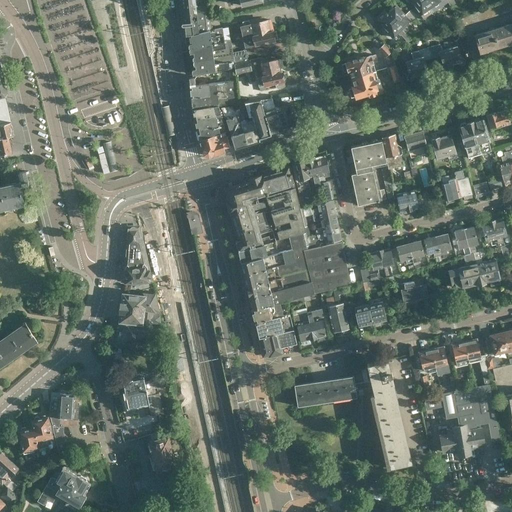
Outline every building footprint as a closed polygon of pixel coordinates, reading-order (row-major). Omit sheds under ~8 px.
[(179,0),(182,15),(196,14),(198,31),(211,30),(208,6),(196,7),(194,0),(179,0)] [(424,19),(433,13),(424,0),(410,0),(415,7),(410,10),(415,18),(420,15),(421,15),(424,19)] [(424,0),(433,13),(448,3),(446,0),(424,0)] [(502,13),(502,10),(504,0),(501,0),(494,3),(497,12),(502,13)] [(494,16),(497,12),(494,3),(456,20),(458,27),(462,25),(462,24),(475,20),(475,22),(478,21),(478,19),(490,15),(491,17),(494,16)] [(404,16),(396,6),(387,13),(401,29),(405,34),(408,31),(408,28),(408,27),(412,24),(410,21),(414,18),(409,12),(404,16)] [(401,29),(387,13),(384,10),(375,17),(383,27),(381,29),(386,35),(388,33),(392,37),(397,32),(400,36),(401,35),(408,42),(411,40),(405,34),(401,29)] [(186,36),(198,33),(198,31),(196,14),(182,15),(182,23),(184,23),(186,36)] [(258,22),(257,18),(242,21),(243,26),(240,27),(245,47),(274,40),(273,39),(274,39),(276,36),(275,33),(272,31),(269,32),(269,29),(270,28),(272,25),(271,21),(268,20),(258,22)] [(479,53),(490,49),(511,42),(511,23),(474,35),(479,53)] [(225,42),(225,41),(223,35),(224,35),(222,27),(211,30),(198,33),(186,36),(186,43),(188,44),(189,49),(225,42)] [(190,75),(233,69),(232,64),(233,63),(232,61),(234,61),(231,40),(225,41),(225,42),(189,49),(187,49),(187,51),(182,52),(185,73),(190,72),(190,75)] [(384,56),(390,50),(384,44),(378,49),(384,56)] [(428,47),(432,58),(440,56),(444,67),(447,66),(447,67),(449,68),(451,67),(453,65),(452,64),(458,62),(458,64),(461,65),(463,64),(465,61),(464,59),(461,58),(460,58),(456,45),(441,50),(439,44),(428,47)] [(423,76),(424,73),(427,72),(424,61),(432,58),(428,47),(410,52),(412,59),(405,61),(409,74),(407,75),(406,76),(407,79),(410,81),(412,80),(414,77),(413,76),(419,75),(419,76),(421,77),(423,76)] [(246,50),(234,52),(236,64),(248,61),(246,50)] [(352,78),(375,71),(373,62),(377,61),(375,54),(363,57),(360,58),(360,56),(355,58),(356,59),(353,60),(352,61),(351,60),(348,60),(348,62),(346,62),(346,63),(341,64),(343,71),(348,70),(349,71),(350,71),(352,78)] [(267,61),(266,57),(258,59),(258,58),(248,60),(248,61),(236,64),(234,64),(237,77),(245,76),(244,71),(250,70),(255,69),(258,86),(263,85),(264,86),(275,83),(275,86),(277,88),(282,87),(283,85),(282,81),(284,81),(284,79),(285,79),(285,77),(284,73),(283,72),(282,73),(282,71),(280,71),(279,68),(281,68),(282,65),(281,60),(279,59),(267,61)] [(393,83),(400,81),(395,65),(387,68),(389,74),(391,74),(393,83)] [(0,123),(11,121),(5,97),(6,97),(8,94),(2,67),(1,66),(0,66),(0,123)] [(189,87),(224,82),(235,81),(233,71),(215,74),(188,77),(189,87)] [(375,71),(352,78),(354,85),(353,86),(354,88),(349,89),(351,97),(356,96),(357,97),(369,94),(369,96),(376,94),(376,95),(382,93),(381,88),(381,87),(379,78),(374,80),(372,72),(376,71),(375,71)] [(191,97),(225,93),(237,91),(235,81),(224,82),(189,87),(191,97)] [(192,107),(239,100),(237,91),(225,93),(191,97),(192,106),(192,107)] [(274,103),(272,98),(272,97),(260,99),(244,101),(246,111),(249,110),(252,120),(258,138),(270,134),(264,112),(275,108),(274,103)] [(276,110),(282,131),(282,129),(290,127),(291,126),(292,126),(293,125),(293,124),(294,123),(294,122),(294,121),(293,119),(295,118),(291,103),(282,106),(282,108),(276,110)] [(215,116),(220,114),(218,105),(192,109),(194,118),(215,115),(215,116)] [(505,109),(504,106),(503,105),(498,107),(498,109),(498,111),(487,115),(492,133),(502,130),(503,133),(511,130),(511,124),(511,122),(510,122),(506,109),(505,109)] [(148,134),(147,133),(140,134),(140,136),(111,142),(103,144),(110,173),(114,172),(118,171),(112,147),(168,136),(175,134),(169,106),(165,107),(162,108),(167,130),(148,134)] [(235,117),(233,110),(232,108),(233,108),(232,106),(221,108),(226,119),(225,119),(234,148),(246,144),(238,116),(235,117)] [(282,131),(276,110),(275,108),(264,112),(270,134),(282,131)] [(242,120),(239,109),(233,110),(235,117),(238,116),(246,144),(259,140),(258,138),(252,120),(250,121),(249,118),(246,119),(247,122),(246,122),(245,120),(242,120)] [(220,114),(215,116),(215,115),(194,118),(197,131),(223,124),(220,114)] [(470,122),(480,154),(486,152),(484,145),(490,143),(489,139),(488,139),(482,119),(480,120),(479,119),(478,118),(475,119),(474,121),(474,122),(473,122),(473,121),(470,122)] [(0,160),(4,160),(3,154),(12,152),(8,137),(14,135),(11,121),(0,123),(0,160)] [(459,126),(469,157),(480,154),(470,122),(467,123),(467,124),(466,124),(466,123),(464,122),(461,123),(460,125),(460,126),(459,126)] [(220,134),(225,133),(226,133),(223,124),(197,131),(200,140),(220,134)] [(410,155),(422,151),(421,146),(426,145),(422,128),(404,132),(410,155)] [(225,133),(220,134),(200,140),(203,154),(208,156),(222,152),(223,149),(223,148),(229,146),(225,133)] [(388,168),(403,165),(400,154),(402,152),(401,146),(399,145),(398,145),(395,133),(382,137),(383,141),(386,158),(388,168)] [(456,140),(455,134),(451,135),(450,134),(439,137),(439,136),(436,134),(433,135),(431,138),(432,140),(431,140),(436,158),(448,155),(449,159),(456,156),(455,153),(456,153),(456,151),(462,150),(459,140),(456,140)] [(382,141),(382,140),(351,146),(355,164),(350,165),(352,174),(351,174),(358,205),(379,200),(372,165),(386,161),(386,158),(383,141),(382,141)] [(511,180),(511,171),(506,152),(504,152),(505,156),(501,157),(503,164),(499,165),(504,181),(511,179),(511,180)] [(330,176),(328,171),(325,154),(314,157),(320,183),(321,183),(325,182),(325,178),(330,176)] [(413,177),(418,175),(414,156),(409,157),(410,165),(411,166),(413,177)] [(320,183),(314,157),(305,160),(309,178),(313,176),(316,188),(321,186),(321,184),(321,183),(320,183)] [(310,187),(308,178),(309,178),(305,160),(295,163),(296,165),(292,166),(297,181),(298,183),(299,182),(300,186),(298,187),(299,194),(303,193),(302,189),(306,188),(310,187)] [(381,167),(388,198),(394,197),(387,165),(381,167)] [(398,181),(398,185),(399,186),(409,184),(409,179),(413,177),(411,166),(410,165),(403,167),(404,173),(401,173),(390,175),(392,182),(398,181)] [(289,237),(306,233),(304,226),(300,207),(298,198),(297,190),(289,166),(263,174),(268,192),(269,197),(267,198),(278,233),(278,234),(280,239),(289,237)] [(455,177),(460,195),(463,195),(464,199),(472,197),(471,192),(472,192),(467,177),(461,178),(461,177),(463,176),(461,169),(454,171),(455,177)] [(25,171),(15,173),(17,182),(0,185),(0,208),(23,204),(20,186),(28,184),(25,171)] [(230,184),(229,187),(227,191),(229,198),(224,199),(226,203),(248,196),(256,194),(257,195),(258,195),(258,198),(267,195),(266,193),(268,192),(263,174),(239,181),(230,184)] [(460,195),(455,177),(449,178),(448,174),(441,176),(442,182),(441,183),(446,203),(454,201),(452,197),(460,195),(460,196),(460,195)] [(499,178),(488,181),(490,189),(501,186),(499,178)] [(329,181),(325,182),(321,183),(325,200),(333,198),(329,181)] [(490,195),(487,185),(474,189),(477,197),(485,194),(486,196),(490,195)] [(415,191),(397,195),(401,212),(407,210),(407,211),(413,210),(412,209),(419,207),(415,191)] [(248,196),(226,203),(226,204),(227,204),(230,212),(259,203),(257,199),(250,201),(248,196)] [(313,215),(335,210),(333,200),(317,204),(318,208),(312,210),(313,215)] [(264,201),(259,203),(230,212),(233,222),(254,215),(254,214),(252,210),(266,206),(264,201)] [(322,223),(337,219),(335,210),(313,215),(314,219),(315,221),(321,220),(322,223)] [(233,222),(236,231),(267,221),(264,211),(254,214),(254,215),(233,222)] [(193,212),(187,214),(192,235),(201,233),(197,215),(193,212)] [(317,234),(339,229),(337,219),(322,223),(322,227),(318,228),(318,230),(316,230),(317,234)] [(510,234),(507,221),(503,222),(502,219),(494,220),(491,220),(498,245),(498,247),(501,246),(504,245),(502,236),(510,234)] [(496,246),(498,245),(491,220),(489,221),(489,222),(482,224),(482,225),(478,226),(481,237),(484,236),(486,240),(489,239),(491,245),(495,244),(496,246)] [(267,221),(236,231),(238,240),(239,241),(270,231),(267,221)] [(481,237),(478,226),(473,228),(473,226),(466,228),(466,227),(463,228),(468,246),(470,254),(474,253),(475,252),(475,250),(473,244),(477,243),(476,238),(481,237)] [(154,288),(140,228),(138,228),(139,229),(137,229),(135,231),(134,229),(130,229),(128,232),(128,244),(126,244),(124,246),(121,282),(131,283),(130,290),(143,291),(154,288)] [(470,254),(468,246),(463,228),(461,228),(461,229),(454,231),(456,239),(452,240),(456,257),(465,255),(470,254)] [(309,244),(315,243),(318,239),(320,238),(321,239),(325,238),(326,242),(341,239),(339,229),(317,234),(307,237),(309,244)] [(351,285),(349,278),(342,241),(310,248),(309,244),(307,237),(306,233),(289,237),(292,249),(281,252),(275,254),(241,263),(252,309),(280,302),(286,300),(298,297),(304,296),(309,294),(333,289),(351,285)] [(435,236),(440,255),(447,253),(446,250),(451,249),(447,233),(435,236)] [(239,241),(238,240),(236,241),(239,251),(271,242),(269,237),(261,239),(260,234),(239,241)] [(440,255),(435,236),(423,239),(428,255),(433,254),(433,257),(435,256),(436,263),(442,261),(440,255)] [(274,241),(271,242),(239,251),(241,263),(275,254),(281,252),(281,250),(278,251),(276,242),(275,242),(274,241)] [(414,265),(414,268),(419,267),(418,264),(417,261),(420,260),(419,258),(424,257),(420,241),(408,243),(414,265)] [(413,262),(408,243),(397,246),(397,247),(394,248),(396,257),(399,256),(401,262),(405,261),(406,264),(413,262)] [(503,257),(511,255),(509,244),(504,245),(501,246),(501,247),(502,250),(503,257)] [(390,249),(390,248),(383,250),(383,249),(379,250),(385,272),(391,271),(390,266),(394,265),(392,258),(396,257),(394,248),(390,249)] [(381,277),(386,276),(386,273),(385,274),(385,272),(379,250),(376,250),(377,251),(369,253),(373,270),(377,269),(379,274),(380,273),(381,277)] [(481,282),(485,282),(490,280),(491,285),(500,283),(499,278),(494,258),(482,262),(481,257),(487,256),(486,250),(479,251),(475,252),(474,253),(481,282)] [(471,264),(448,270),(452,287),(463,284),(463,287),(481,282),(474,253),(470,254),(465,255),(467,261),(470,261),(471,264)] [(368,273),(367,268),(360,269),(363,281),(370,280),(369,274),(368,273)] [(386,276),(381,277),(382,282),(388,281),(387,280),(393,279),(392,274),(386,276)] [(402,289),(405,305),(428,300),(424,285),(423,285),(422,279),(399,284),(401,290),(402,289)] [(335,296),(337,295),(346,293),(344,287),(333,290),(335,296)] [(120,307),(152,311),(156,311),(159,311),(155,294),(151,294),(143,293),(143,296),(123,294),(122,303),(120,303),(120,307)] [(347,300),(346,293),(337,295),(339,302),(347,300)] [(288,307),(299,304),(298,297),(286,300),(288,307)] [(335,304),(333,297),(326,299),(334,331),(342,329),(343,333),(350,332),(349,328),(349,327),(343,302),(335,304)] [(390,315),(386,297),(369,301),(369,304),(373,326),(380,325),(381,322),(381,320),(386,319),(385,316),(390,315)] [(255,322),(283,314),(289,313),(287,307),(288,307),(286,300),(280,302),(252,309),(255,322)] [(373,326),(369,304),(354,307),(359,325),(364,324),(364,327),(367,328),(373,326)] [(152,311),(120,307),(119,312),(121,312),(119,328),(128,329),(129,329),(130,328),(131,327),(132,327),(133,326),(133,325),(134,324),(134,323),(141,324),(141,326),(141,327),(142,328),(142,329),(143,329),(144,330),(145,330),(146,330),(147,330),(148,330),(148,329),(149,329),(150,328),(150,327),(151,326),(151,322),(160,323),(159,317),(152,316),(152,311)] [(322,308),(307,312),(313,339),(317,338),(318,341),(324,340),(325,338),(325,335),(326,335),(322,317),(324,317),(322,308)] [(313,339),(307,312),(293,315),(295,324),(297,323),(301,341),(302,341),(302,344),(304,345),(310,343),(309,339),(313,339)] [(289,313),(283,314),(255,322),(263,355),(264,356),(266,356),(282,353),(282,351),(290,350),(289,345),(297,343),(290,313),(289,313)] [(0,340),(0,353),(6,362),(37,341),(25,323),(0,340)] [(152,338),(162,336),(161,330),(150,333),(152,338)] [(508,353),(511,352),(511,349),(511,330),(503,333),(507,350),(508,353)] [(507,350),(503,333),(491,336),(495,353),(507,350)] [(464,342),(469,361),(469,364),(479,362),(483,383),(489,382),(484,355),(481,356),(477,339),(464,342)] [(462,363),(469,361),(464,342),(452,345),(456,362),(461,361),(462,363)] [(436,371),(444,369),(444,365),(447,364),(443,347),(431,349),(435,367),(436,371)] [(436,371),(435,367),(431,349),(412,354),(416,371),(423,369),(428,368),(429,373),(436,372),(436,371)] [(485,359),(487,369),(494,368),(492,357),(485,359)] [(389,360),(388,359),(367,364),(390,467),(412,462),(410,456),(407,457),(390,383),(393,382),(393,381),(392,372),(391,370),(388,371),(385,361),(389,360)] [(502,380),(508,378),(505,366),(499,367),(502,380)] [(496,381),(502,380),(499,367),(493,369),(496,381)] [(132,379),(131,374),(128,373),(123,374),(122,376),(123,380),(122,381),(122,382),(121,382),(120,384),(121,387),(123,388),(124,388),(124,389),(122,390),(123,394),(154,388),(166,385),(164,376),(158,377),(158,378),(144,381),(143,376),(132,379)] [(353,378),(295,387),(295,383),(294,384),(297,406),(298,406),(298,403),(355,394),(356,397),(357,397),(353,375),(352,375),(353,378)] [(423,397),(431,396),(426,376),(419,377),(423,397)] [(431,396),(423,397),(426,410),(444,406),(446,418),(457,416),(459,426),(454,427),(455,429),(452,430),(453,433),(441,435),(443,452),(458,449),(459,454),(470,452),(469,447),(484,445),(480,424),(489,422),(492,440),(500,438),(497,421),(495,421),(489,384),(472,387),(431,396)] [(155,393),(154,388),(123,394),(124,399),(126,398),(127,400),(125,400),(124,402),(125,405),(126,407),(127,406),(128,408),(129,411),(131,413),(137,412),(138,409),(137,406),(148,403),(150,416),(162,413),(158,393),(155,393)] [(286,397),(294,396),(293,388),(285,389),(286,397)] [(73,402),(74,394),(60,393),(59,400),(53,400),(50,402),(50,415),(53,426),(57,443),(60,456),(72,453),(70,441),(65,441),(63,432),(64,427),(59,427),(59,424),(77,425),(79,403),(73,402)] [(35,417),(34,419),(32,420),(34,427),(38,447),(47,445),(46,437),(52,436),(47,417),(40,418),(38,416),(35,417)] [(182,441),(178,426),(151,434),(153,441),(149,442),(153,454),(149,455),(151,462),(154,461),(157,470),(180,464),(177,453),(173,455),(169,443),(175,441),(172,432),(175,432),(178,442),(181,441),(182,441)] [(22,427),(21,430),(19,430),(24,453),(33,451),(33,448),(38,447),(34,427),(27,428),(25,427),(22,427)] [(11,474),(18,467),(1,452),(0,453),(0,479),(6,485),(12,491),(17,486),(7,477),(10,473),(11,474)] [(80,493),(87,483),(76,477),(64,470),(58,480),(51,476),(37,500),(44,505),(47,499),(52,502),(58,493),(68,499),(65,504),(75,510),(78,505),(84,496),(80,493)] [(18,496),(12,491),(7,487),(1,495),(11,505),(18,496)] [(196,511),(204,511),(204,510),(205,509),(203,502),(194,504),(196,511)]
